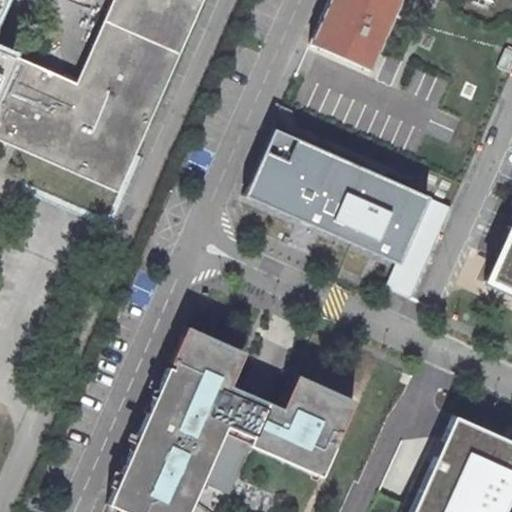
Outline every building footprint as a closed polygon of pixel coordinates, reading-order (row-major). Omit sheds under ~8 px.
[(0,0),(0,141),(116,192),(201,0),(0,0)] [(511,0),(328,0),(309,44),(370,68),(399,0),(511,0)] [(511,52),(505,50),(498,66),(508,71),(511,60),(511,52)] [(395,264),(425,197),(272,129),(242,197),(395,264)] [(511,225),(511,228),(508,227),(484,280),(511,292),(511,225)] [(165,367),(105,504),(122,511),(185,511),(221,432),(246,443),(246,444),(319,476),(334,440),(330,439),(332,434),(336,436),(351,400),(330,396),(293,374),(279,407),(227,385),(237,360),(179,335),(167,362),(171,364),(169,369),(165,367)] [(452,446),(463,421),(451,416),(440,440),(452,446)] [(452,446),(440,440),(407,511),(499,511),(511,484),(511,459),(508,458),(511,449),(511,443),(463,421),(452,446)]
